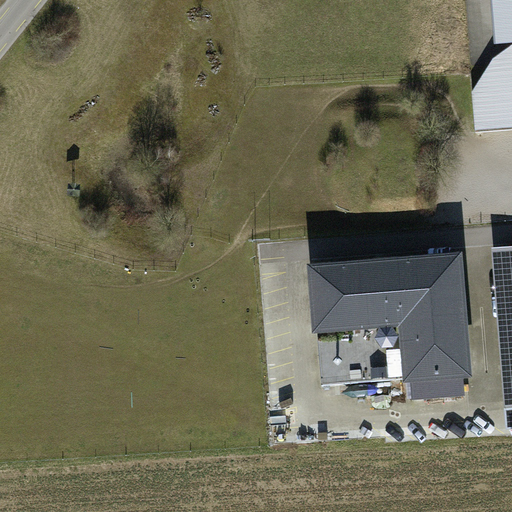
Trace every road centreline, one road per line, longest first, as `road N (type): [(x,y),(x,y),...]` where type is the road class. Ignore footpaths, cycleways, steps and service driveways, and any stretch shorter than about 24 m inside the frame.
road 1 (unknown): [(482,241),(291,255),(283,278),(295,396),(303,404),(449,401),(489,395),(493,381)]
road 2 (unknown): [(493,381),(482,241)]
